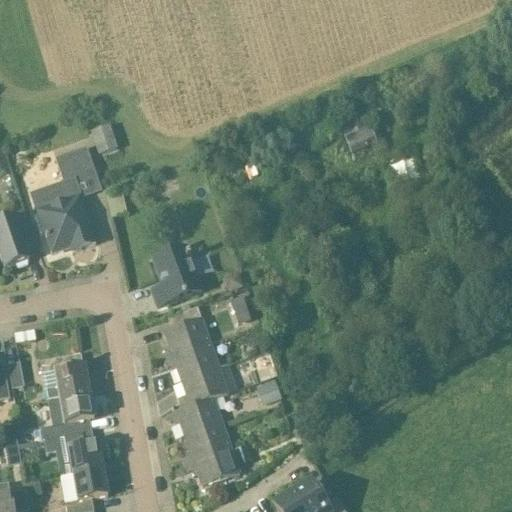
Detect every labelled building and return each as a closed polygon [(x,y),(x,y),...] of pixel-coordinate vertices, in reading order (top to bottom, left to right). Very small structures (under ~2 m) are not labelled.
[(351,157),(377,145),(367,122),(356,127),(355,126),(341,132),(351,157)] [(90,133),(99,156),(117,149),(108,126),(90,133)] [(55,162),(57,167),(64,188),(31,199),(51,256),(69,250),(71,255),(94,247),(73,186),(94,179),(85,152),(55,162)] [(3,157),(0,157),(0,174),(8,171),(3,157)] [(24,218),(0,226),(0,260),(4,271),(28,262),(24,250),(33,246),(24,218)] [(150,294),(156,312),(202,295),(186,251),(151,264),(161,290),(150,294)] [(238,276),(231,279),(226,289),(228,295),(243,290),(238,276)] [(242,300),(230,304),(233,312),(244,308),(242,300)] [(162,358),(164,364),(210,348),(197,311),(168,322),(172,332),(163,336),(168,351),(164,352),(166,356),(162,358)] [(35,343),(34,334),(14,337),(16,347),(35,343)] [(257,335),(246,338),(250,350),(260,346),(257,335)] [(210,348),(164,364),(166,370),(170,369),(172,374),(175,372),(180,386),(219,373),(210,348)] [(47,394),(48,403),(89,396),(84,370),(82,370),(80,359),(40,366),(42,378),(55,375),(59,392),(47,394)] [(8,369),(12,393),(24,390),(20,367),(8,369)] [(272,382),(266,367),(256,371),(261,386),(272,382)] [(219,373),(180,386),(185,400),(182,402),(183,405),(180,407),(182,413),(213,403),(228,398),(219,373)] [(259,390),(265,407),(280,402),(274,385),(259,390)] [(41,433),(43,445),(91,436),(89,424),(94,423),(89,396),(48,403),(48,404),(47,404),(52,431),(41,433)] [(182,413),(166,418),(169,425),(173,424),(175,428),(178,427),(184,441),(222,428),(213,403),(182,413)] [(222,428),(184,441),(189,456),(185,457),(187,461),(182,463),(184,469),(231,453),(222,428)] [(13,429),(1,431),(3,444),(16,442),(13,429)] [(68,452),(73,478),(103,472),(98,447),(93,448),(91,436),(43,445),(45,456),(68,452)] [(3,445),(7,471),(21,468),(16,443),(3,445)] [(231,453),(184,469),(187,475),(191,474),(193,478),(196,477),(201,492),(240,478),(231,453)] [(108,500),(103,472),(73,478),(73,479),(60,481),(65,511),(92,511),(91,503),(108,500)] [(310,485),(291,497),(300,511),(341,511),(335,502),(325,508),(310,485)] [(0,488),(0,511),(11,511),(7,487),(0,488)] [(27,511),(25,493),(11,495),(12,511),(27,511)] [(274,511),(300,511),(291,497),(272,509),(274,511)]
